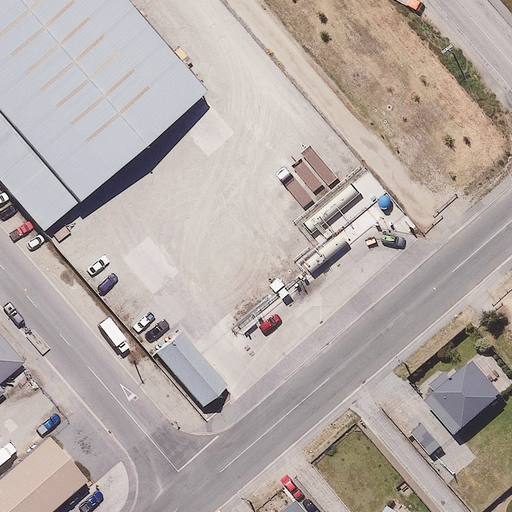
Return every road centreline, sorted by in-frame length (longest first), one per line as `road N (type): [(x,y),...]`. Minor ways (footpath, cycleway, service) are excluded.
road 1 (residential): [(0,265),(195,492)]
road 2 (residential): [(334,372),(511,219)]
road 3 (residential): [(334,372),(455,511)]
road 4 (residential): [(195,492),(334,372)]
